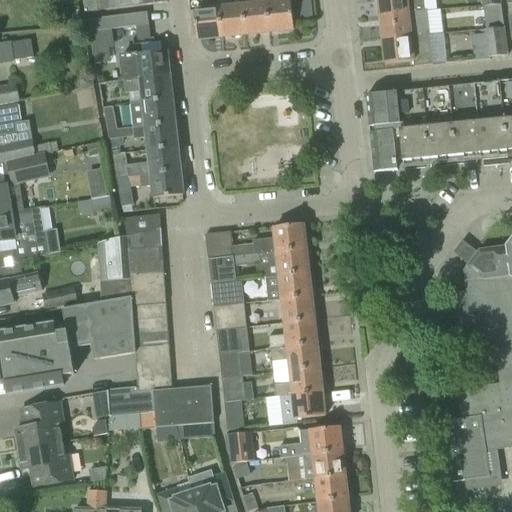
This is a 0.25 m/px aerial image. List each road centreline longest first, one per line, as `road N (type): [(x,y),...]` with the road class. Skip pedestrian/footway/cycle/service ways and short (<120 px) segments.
road 1 (residential): [(361,205),(202,214),(190,75),(344,58)]
road 2 (residential): [(391,511),(376,369),(428,307),(426,269)]
road 3 (residential): [(361,205),(344,58)]
